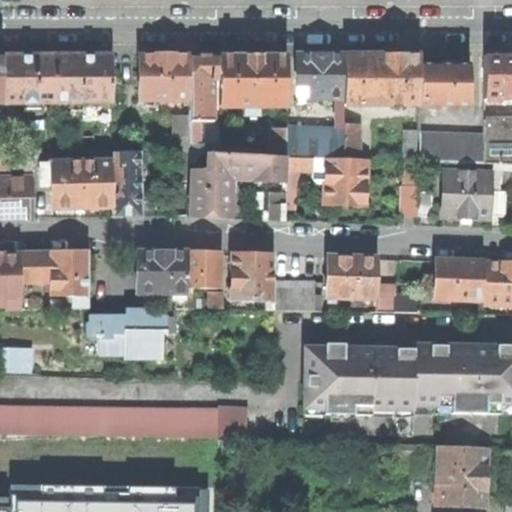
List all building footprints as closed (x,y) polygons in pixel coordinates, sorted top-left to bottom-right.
[(483,100),(511,99),(511,54),(506,55),(484,55),(483,100)] [(3,55),(3,103),(53,102),(53,55),(26,55),(3,55)] [(78,55),(53,55),(53,102),(112,102),(112,55),(78,55)] [(190,100),(189,55),(161,55),(139,55),(139,100),(145,100),(145,105),(153,105),(153,100),(190,100)] [(220,80),(220,55),(203,55),(189,55),(190,100),(190,115),(190,143),(201,143),(201,121),(213,121),(213,79),(220,80)] [(220,80),(220,106),(243,106),(243,116),(254,116),(254,106),(287,107),(288,55),(252,55),(220,55),(220,80)] [(297,55),(296,103),(304,103),(304,98),(336,98),(344,98),(344,55),(315,55),(297,55)] [(344,98),(344,105),(420,106),(420,104),(420,65),(420,55),(382,55),(344,55),(344,98)] [(443,65),(420,65),(420,104),(470,104),(469,65),(443,65)] [(344,124),(344,105),(344,98),(336,98),(336,128),(343,129),(344,124)] [(171,153),(177,153),(190,153),(190,143),(190,115),(175,115),(175,136),(171,136),(171,153)] [(511,164),(511,120),(484,120),(484,133),(483,164),(511,164)] [(343,129),(343,158),(357,159),(358,125),(344,124),(343,129)] [(287,129),(287,156),(313,157),(343,158),(343,129),(336,128),(287,127),(287,129)] [(287,156),(287,129),(272,129),(272,156),(287,156)] [(402,130),(402,158),(416,158),(417,130),(402,130)] [(419,161),(483,164),(484,133),(420,132),(419,161)] [(200,154),(208,154),(220,155),(220,144),(201,143),(190,143),(190,153),(190,162),(195,163),(200,154)] [(112,162),(113,207),(113,217),(126,217),(140,216),(140,151),(130,151),(112,152),(112,162)] [(177,153),(176,179),(189,180),(190,162),(190,153),(177,153)] [(0,168),(26,168),(33,168),(33,154),(4,154),(0,154),(0,168)] [(220,155),(208,154),(207,173),(232,174),(231,179),(286,181),(287,169),(287,156),(272,156),(220,155)] [(287,169),(297,170),(313,170),(313,157),(287,156),(287,169)] [(326,161),(324,204),(344,204),(365,205),(366,162),(326,161)] [(53,186),(53,208),(81,208),(113,207),(112,162),(53,163),(53,186)] [(53,186),(53,163),(41,163),(42,187),(53,186)] [(402,165),(400,216),(418,217),(418,192),(419,165),(402,165)] [(19,173),(19,179),(33,179),(33,168),(26,168),(26,173),(19,173)] [(297,170),(287,169),(286,181),(286,193),(286,210),(296,210),(297,170)] [(443,172),(441,217),(465,218),(491,219),(491,216),(492,191),(493,173),(443,172)] [(190,215),(190,217),(207,218),(230,219),(231,179),(232,174),(207,173),(192,173),(190,215)] [(0,179),(0,219),(8,219),(34,219),(33,179),(19,179),(0,179)] [(505,192),(492,191),(491,216),(504,217),(505,192)] [(418,192),(418,217),(432,217),(433,193),(418,192)] [(270,193),(270,220),(286,221),(286,210),(286,193),(270,193)] [(67,253),(50,253),(51,283),(51,296),(72,296),(88,296),(88,252),(67,253)] [(137,291),(176,292),(187,293),(188,288),(188,253),(161,252),(138,252),(137,291)] [(20,283),(51,283),(50,253),(20,254),(20,283)] [(203,253),(188,253),(188,288),(193,288),(218,288),(219,253),(203,253)] [(231,299),(266,300),(273,301),(273,281),(274,254),(252,254),(232,253),(231,299)] [(0,254),(0,310),(21,310),(21,299),(20,283),(20,254),(0,254)] [(328,256),(326,297),(335,297),(376,298),(377,284),(377,258),(351,257),(328,256)] [(436,259),(434,298),(482,300),(484,261),(457,260),(436,259)] [(511,262),(484,261),(482,300),(482,303),(511,304),(511,262)] [(310,282),(273,281),(273,301),(272,310),(321,312),(321,296),(309,295),(310,282)] [(394,284),(377,284),(376,298),(376,311),(393,312),(394,295),(394,284)] [(187,293),(187,308),(207,309),(208,299),(193,299),(193,288),(188,288),(187,293)] [(187,308),(187,293),(176,292),(175,308),(187,308)] [(208,299),(207,309),(223,309),(223,294),(208,294),(208,299)] [(419,296),(394,295),(393,312),(419,313),(419,296)] [(88,296),(72,296),(72,309),(89,308),(88,296)] [(87,316),(87,338),(98,338),(98,355),(125,355),(125,360),(162,359),(162,333),(167,333),(167,315),(111,316),(87,316)] [(416,346),(413,415),(511,415),(511,345),(464,346),(416,346)] [(413,415),(416,346),(373,347),(304,347),(303,417),(370,416),(413,415)] [(0,407),(0,433),(215,436),(216,410),(0,407)] [(216,410),(215,436),(247,437),(248,409),(216,408),(216,410)] [(438,449),(436,504),(485,506),(486,478),(487,451),(438,449)] [(10,494),(9,511),(197,511),(198,488),(10,486),(10,494)] [(0,511),(9,511),(10,494),(0,493),(0,511)]
